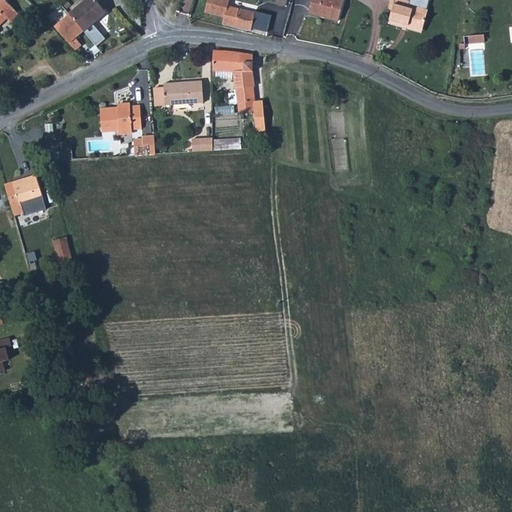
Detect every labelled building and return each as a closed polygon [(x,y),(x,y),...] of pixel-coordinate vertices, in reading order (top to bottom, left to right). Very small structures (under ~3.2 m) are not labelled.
[(0,0),(0,22),(5,18),(12,24),(20,16),(13,9),(6,1),(4,0),(0,0)] [(93,0),(85,0),(69,15),(84,32),(94,22),(105,12),(93,0)] [(229,0),(207,0),(205,13),(225,17),(223,24),(237,27),(251,31),(252,28),(268,32),(272,15),(255,11),(254,13),(228,7),(229,0)] [(309,0),(306,10),(315,13),(323,16),(325,14),(327,15),(326,17),(336,20),(342,0),(309,0)] [(393,23),(398,24),(399,21),(422,27),(427,8),(410,3),(410,0),(390,0),(389,6),(393,7),(388,21),(393,23)] [(399,21),(398,24),(420,31),(422,27),(399,21)] [(255,71),(253,54),(233,53),(214,51),(212,70),(234,71),(235,79),(238,99),(238,104),(255,101),(252,72),(255,71)] [(234,71),(212,70),(212,75),(221,75),(221,78),(235,79),(234,71)] [(162,81),(162,84),(163,103),(170,103),(186,102),(202,102),(201,80),(162,81)] [(163,103),(162,84),(152,85),(153,103),(163,103)] [(133,131),(133,128),(132,121),(141,120),(140,106),(131,107),(131,103),(119,104),(119,108),(111,109),(102,110),(103,131),(120,129),(120,132),(133,131)] [(132,121),(133,128),(141,128),(141,120),(132,121)] [(134,142),(135,156),(155,155),(154,137),(140,138),(140,141),(134,142)] [(202,139),(203,151),(212,151),(212,149),(212,138),(202,139)] [(192,139),(193,152),(203,151),(202,139),(192,139)] [(226,150),(244,148),(244,141),(226,142),(226,150)] [(16,178),(7,181),(15,211),(25,209),(23,201),(45,195),(38,172),(32,174),(26,175),(27,179),(17,181),(16,178)] [(72,258),(66,234),(52,237),(58,261),(72,258)] [(0,367),(4,366),(2,357),(6,356),(3,344),(9,342),(7,335),(0,336),(0,367)]
